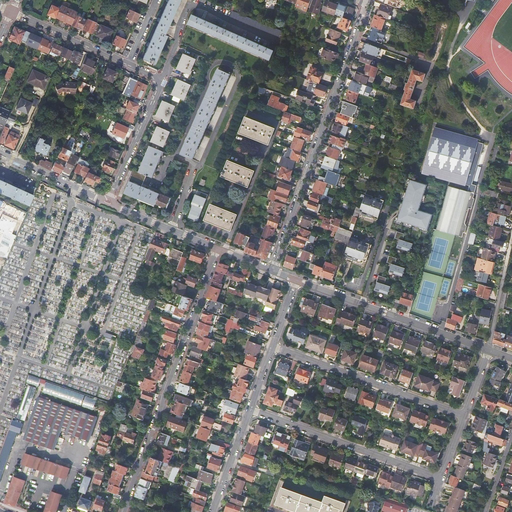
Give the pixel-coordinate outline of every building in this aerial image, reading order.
[(166,0),(166,1),(168,2),(160,19),(159,18),(157,21),(159,22),(150,43),(148,43),(147,46),(148,47),(143,60),(150,63),(149,64),(152,65),(153,64),(155,65),(167,36),(165,35),(179,0),(166,0)] [(297,0),(296,4),(295,7),(307,12),(307,10),(310,0),(297,0)] [(310,0),(307,10),(318,14),(322,5),(320,4),(321,0),(310,0)] [(335,16),(335,15),(338,6),(331,3),(325,1),(322,11),(335,16)] [(343,6),(343,5),(339,4),(336,14),(343,16),(346,7),(343,6)] [(69,9),(61,5),(60,9),(56,18),(64,21),(69,9)] [(387,19),(388,19),(391,8),(383,5),(381,11),(379,11),(377,16),(386,19),(387,19)] [(56,18),(60,9),(52,6),(48,15),(56,18)] [(347,7),(343,18),(349,20),(354,9),(347,7)] [(77,12),(69,9),(64,21),(72,25),(76,16),(77,13),(77,12)] [(126,18),(136,23),(139,15),(129,10),(126,18)] [(240,14),(232,11),(230,17),(279,37),(280,35),(282,31),(274,28),(252,19),(247,17),(240,14)] [(77,13),(76,16),(72,26),(82,30),(86,20),(81,18),(82,15),(77,13)] [(317,23),(322,25),(325,15),(321,14),(317,23)] [(188,25),(270,61),(274,51),(265,47),(266,45),(263,44),(263,46),(245,38),(246,36),(243,35),(242,37),(225,29),(225,27),(223,26),(222,28),(204,20),(205,19),(202,17),(202,19),(193,15),(188,25)] [(371,27),(372,27),(381,30),(384,22),(386,19),(377,16),(375,15),(371,27)] [(349,20),(343,18),(341,23),(340,23),(338,28),(347,31),(349,26),(351,21),(349,20)] [(92,33),(96,23),(88,19),(83,29),(92,33)] [(112,30),(97,24),(93,33),(108,40),(112,30)] [(20,44),(25,32),(15,27),(10,39),(20,44)] [(372,27),(368,39),(377,42),(379,36),(384,38),(386,32),(381,30),(372,27)] [(336,45),(341,33),(331,29),(326,41),(336,45)] [(427,46),(424,59),(428,60),(430,53),(432,54),(438,32),(432,30),(427,46)] [(38,47),(42,38),(36,36),(33,34),(26,31),(22,41),(38,48),(38,47)] [(113,44),(122,48),(122,49),(126,41),(116,36),(113,44)] [(42,38),(38,47),(42,49),(41,51),(44,52),(44,50),(48,52),(52,43),(42,38)] [(363,52),(375,56),(381,58),(384,50),(366,43),(365,46),(364,45),(362,50),(363,50),(363,52)] [(53,52),(59,55),(60,55),(63,47),(55,44),(53,49),(54,49),(53,52)] [(63,47),(60,55),(70,59),(73,52),(63,47)] [(320,57),(326,59),(334,62),(336,57),(337,58),(338,55),(339,53),(338,53),(323,47),(320,57)] [(70,59),(69,60),(78,64),(82,54),(74,50),(73,52),(70,59)] [(367,64),(370,65),(372,61),(373,61),(375,56),(363,52),(362,55),(360,61),(367,64)] [(125,193),(155,205),(156,204),(160,194),(142,187),(147,176),(152,178),(163,152),(159,150),(160,146),(163,147),(170,132),(167,131),(171,122),(168,121),(175,106),(177,108),(181,99),(184,101),(191,85),(188,84),(192,76),(189,75),(196,59),(198,61),(200,57),(193,53),(191,57),(186,55),(179,70),(184,73),(170,104),(165,102),(159,117),(164,120),(149,153),(140,173),(134,170),(125,193)] [(85,58),(80,68),(80,69),(91,74),(96,63),(85,58)] [(379,68),(370,65),(367,64),(363,74),(375,78),(379,68)] [(2,80),(8,83),(14,69),(8,66),(4,77),(3,77),(2,80)] [(316,71),(317,69),(311,67),(307,79),(319,83),(322,73),(318,72),(316,71)] [(107,68),(103,78),(112,82),(116,72),(107,68)] [(193,160),(230,74),(218,69),(181,154),(193,160)] [(49,78),(34,70),(29,81),(44,89),(49,78)] [(414,109),(416,101),(410,99),(417,80),(423,82),(426,74),(413,70),(408,83),(407,83),(404,90),(406,90),(401,104),(414,109)] [(354,81),(365,85),(367,79),(373,82),(373,83),(382,87),(381,88),(387,91),(388,88),(390,88),(391,87),(396,89),(397,86),(390,84),(384,81),(375,78),(363,74),(357,72),(356,76),(354,81)] [(130,78),(122,94),(129,97),(136,81),(130,78)] [(56,86),(59,92),(63,90),(71,91),(71,92),(76,93),(78,83),(66,81),(66,83),(62,83),(56,86)] [(136,81),(129,97),(134,99),(139,101),(140,98),(143,91),(145,92),(144,91),(147,86),(136,81)] [(349,90),(359,94),(362,85),(352,82),(349,90)] [(319,96),(320,95),(324,96),(327,87),(318,84),(314,93),(316,94),(316,95),(319,96)] [(267,89),(260,87),(257,93),(264,95),(267,89)] [(305,103),(314,106),(315,102),(311,101),(312,99),(316,96),(298,90),(296,95),(297,95),(296,100),(302,102),(303,98),(306,99),(305,103)] [(356,103),(359,94),(349,90),(347,95),(348,96),(347,100),(356,103)] [(269,103),(268,105),(285,112),(288,106),(278,102),(280,98),(273,95),(270,101),(270,102),(269,103)] [(21,98),(16,109),(28,114),(32,105),(36,107),(39,100),(35,98),(33,103),(21,98)] [(129,101),(126,109),(127,109),(135,113),(135,112),(136,113),(137,110),(136,109),(138,105),(129,101)] [(343,108),(341,114),(352,118),(354,118),(358,107),(345,102),(342,108),(343,108)] [(0,106),(0,126),(4,128),(8,120),(8,119),(10,115),(11,112),(2,108),(0,106)] [(135,113),(127,109),(123,118),(133,123),(137,114),(135,113)] [(285,112),(282,121),(289,124),(290,122),(288,122),(290,118),(300,122),(302,118),(285,112)] [(341,114),(339,113),(336,121),(342,123),(343,119),(348,121),(348,120),(351,121),(352,118),(341,114)] [(239,133),(269,145),(275,129),(246,118),(239,133)] [(8,120),(4,128),(3,129),(0,136),(0,142),(3,143),(8,131),(7,130),(8,128),(11,129),(14,122),(8,120)] [(134,126),(124,122),(122,125),(116,123),(112,133),(116,135),(115,137),(115,139),(116,141),(117,142),(119,142),(121,142),(123,141),(128,128),(133,130),(134,126)] [(348,127),(336,122),(333,131),(345,136),(348,127)] [(465,232),(468,224),(466,221),(469,208),(472,209),(475,198),(473,198),(477,185),(472,184),(484,143),(478,142),(478,140),(435,128),(422,172),(469,185),(468,191),(448,185),(437,229),(462,237),(464,232),(465,232)] [(306,130),(304,129),(300,138),(305,140),(305,139),(309,140),(312,132),(306,130)] [(13,148),(19,136),(11,132),(5,145),(13,148)] [(342,151),(346,139),(341,137),(341,139),(331,135),(330,140),(331,140),(330,143),(329,147),(330,147),(340,151),(342,151)] [(300,138),(295,137),(291,148),(300,152),(303,145),(305,140),(300,138)] [(44,140),(39,138),(34,150),(46,156),(50,146),(43,143),(44,140)] [(67,160),(76,142),(70,139),(69,142),(65,140),(64,144),(62,147),(58,156),(67,161),(67,160)] [(289,147),(285,157),(296,161),(299,162),(300,157),(302,153),(291,149),(291,148),(289,147)] [(337,160),(340,151),(330,147),(329,150),(326,156),(336,160),(337,160)] [(109,154),(109,155),(115,158),(116,155),(118,156),(120,151),(112,148),(110,152),(109,152),(108,154),(109,154)] [(292,170),(296,161),(285,157),(283,156),(279,165),(292,170)] [(337,160),(336,160),(326,156),(325,161),(323,165),(324,165),(323,168),(336,173),(338,169),(338,168),(340,162),(340,161),(337,160)] [(112,165),(114,162),(107,159),(103,167),(102,166),(101,168),(103,168),(102,169),(109,172),(110,169),(112,170),(114,166),(112,165)] [(52,170),(54,166),(41,160),(39,160),(38,164),(51,171),(52,170)] [(74,163),(67,160),(67,161),(67,162),(65,164),(65,165),(62,170),(70,174),(74,163)] [(52,170),(61,174),(62,170),(65,165),(56,161),(54,166),(52,170)] [(222,174),(223,175),(222,177),(248,187),(254,171),(228,161),(224,173),(223,172),(222,174)] [(86,177),(89,169),(87,168),(88,164),(85,162),(83,166),(78,164),(74,172),(86,177)] [(293,171),(283,167),(280,176),(286,178),(285,179),(290,181),(292,175),(291,175),(293,171)] [(86,177),(84,181),(92,185),(94,181),(98,182),(100,178),(94,175),(96,171),(90,168),(89,169),(86,177)] [(336,173),(323,168),(322,170),(328,173),(326,178),(320,176),(319,180),(331,184),(337,186),(341,175),(336,173)] [(0,192),(28,204),(27,205),(28,205),(33,195),(32,195),(24,192),(24,190),(21,189),(21,188),(20,188),(20,190),(3,182),(3,181),(0,179),(0,192)] [(397,219),(397,220),(402,222),(404,222),(411,224),(421,228),(428,230),(433,214),(419,210),(422,201),(424,195),(427,184),(410,179),(408,186),(406,192),(403,200),(397,219)] [(319,180),(318,180),(317,184),(315,188),(314,188),(313,191),(314,191),(315,192),(327,196),(330,188),(331,184),(319,180)] [(501,187),(501,189),(511,192),(511,190),(511,184),(501,181),(499,186),(501,187)] [(281,182),(278,191),(289,195),(291,188),(288,186),(289,185),(281,182)] [(278,191),(272,189),(269,199),(272,200),(278,202),(279,200),(286,202),(287,199),(289,195),(278,191)] [(482,194),(484,195),(497,198),(499,193),(484,189),(482,194)] [(318,202),(320,198),(325,201),(327,196),(315,192),(313,195),(312,195),(311,195),(310,195),(309,198),(310,198),(311,199),(310,199),(318,202)] [(193,206),(189,218),(198,221),(206,199),(207,196),(200,193),(199,197),(196,195),(192,205),(193,206)] [(171,198),(160,194),(156,204),(167,209),(171,198)] [(368,197),(365,196),(361,208),(360,211),(363,211),(362,213),(362,214),(367,216),(366,218),(371,219),(372,217),(378,219),(381,211),(376,210),(377,207),(382,208),(384,200),(376,197),(375,198),(373,198),(373,196),(369,195),(368,197)] [(494,208),(493,213),(504,216),(504,215),(509,216),(511,206),(509,206),(510,202),(501,199),(500,204),(504,205),(502,210),(494,208)] [(278,202),(272,200),(268,212),(275,214),(279,216),(281,211),(282,207),(283,204),(278,202)] [(312,208),(311,211),(316,212),(318,205),(310,202),(308,207),(312,208)] [(237,215),(211,205),(205,221),(231,231),(237,215)] [(493,213),(490,212),(487,224),(492,225),(500,227),(501,225),(504,225),(506,216),(504,216),(493,213)] [(279,222),(281,216),(279,216),(275,214),(274,217),(268,214),(267,217),(269,218),(270,219),(268,225),(276,228),(277,228),(279,222)] [(308,217),(308,216),(305,215),(305,216),(304,216),(303,217),(302,219),(302,220),(303,220),(302,224),(303,224),(302,226),(309,228),(312,219),(308,217)] [(335,225),(339,227),(341,220),(334,217),(333,219),(331,219),(331,220),(320,216),(319,220),(324,222),(335,225)] [(322,227),(333,231),(335,225),(324,222),(322,227)] [(0,260),(2,261),(13,226),(6,224),(5,225),(0,223),(0,260)] [(268,225),(267,225),(262,239),(270,241),(272,236),(273,232),(274,233),(274,232),(276,228),(268,225)] [(492,225),(488,237),(499,240),(503,228),(500,227),(492,225)] [(350,240),(351,237),(353,232),(339,227),(337,232),(334,239),(349,244),(350,240)] [(310,236),(311,232),(301,228),(298,238),(311,242),(313,243),(315,238),(310,236)] [(399,239),(397,247),(410,252),(413,243),(403,240),(405,234),(397,231),(394,238),(399,239)] [(235,242),(246,247),(250,238),(239,233),(235,242)] [(246,247),(245,251),(265,259),(268,258),(270,251),(273,243),(270,241),(262,239),(259,246),(257,250),(254,249),(255,245),(252,243),(255,236),(254,236),(251,235),(250,238),(246,247)] [(308,252),(311,242),(298,238),(295,236),(292,244),(297,246),(301,248),(301,249),(308,252)] [(149,248),(144,259),(148,260),(146,264),(153,267),(154,263),(151,261),(155,251),(160,253),(164,242),(162,241),(162,243),(157,241),(157,239),(153,238),(149,248)] [(354,241),(350,240),(349,244),(345,253),(348,254),(348,256),(347,257),(352,259),(352,261),(357,263),(357,261),(363,263),(364,260),(366,261),(368,255),(364,254),(365,251),(369,253),(372,244),(361,241),(361,242),(358,241),(358,240),(354,238),(354,241)] [(493,245),(491,250),(492,250),(492,251),(495,252),(496,252),(498,253),(499,249),(497,248),(497,247),(499,246),(502,247),(503,242),(489,239),(488,243),(493,245)] [(164,242),(160,253),(164,254),(168,244),(164,242)] [(180,249),(172,246),(167,260),(178,265),(176,269),(173,268),(170,275),(174,277),(176,270),(183,273),(185,268),(183,267),(186,258),(181,256),(183,253),(179,251),(180,249)] [(484,248),(481,259),(492,262),(493,257),(494,257),(495,252),(492,251),(492,250),(491,250),(484,248)] [(311,263),(314,254),(308,252),(301,249),(298,259),(311,263)] [(190,259),(201,263),(204,254),(193,250),(190,259)] [(391,264),(389,272),(402,276),(405,268),(395,265),(397,258),(389,255),(387,262),(391,264)] [(288,256),(284,266),(293,269),(296,259),(288,256)] [(478,258),(475,270),(479,271),(488,274),(490,274),(493,262),(492,262),(481,259),(478,258)] [(337,266),(326,262),(324,268),(321,276),(326,278),(332,280),(337,266)] [(219,263),(216,271),(224,274),(233,277),(234,274),(227,271),(229,266),(219,263)] [(316,274),(321,276),(324,268),(311,263),(310,268),(315,269),(313,273),(316,274)] [(462,266),(459,278),(464,280),(466,280),(467,277),(463,275),(464,270),(467,271),(468,268),(462,266)] [(249,278),(251,271),(243,269),(241,275),(234,273),(234,274),(233,277),(232,278),(232,279),(239,281),(239,280),(244,282),(246,277),(249,278)] [(216,271),(211,286),(220,289),(222,284),(220,283),(224,274),(216,271)] [(488,274),(479,271),(478,276),(477,280),(488,283),(489,280),(487,279),(488,274)] [(377,282),(374,290),(388,295),(391,286),(385,284),(387,278),(379,275),(376,282),(377,282)] [(195,283),(197,279),(188,276),(185,283),(194,287),(195,283)] [(459,278),(455,290),(461,292),(464,280),(459,278)] [(176,281),(172,291),(179,294),(183,295),(184,291),(185,292),(187,285),(176,281)] [(250,296),(255,298),(255,296),(259,287),(247,283),(246,284),(243,292),(251,295),(250,296)] [(473,290),(472,295),(484,298),(488,299),(491,287),(480,284),(478,291),(473,290)] [(211,286),(207,298),(212,299),(216,301),(220,289),(211,286)] [(259,286),(259,287),(255,296),(263,299),(263,300),(267,302),(271,290),(259,286)] [(265,305),(264,310),(271,312),(273,308),(273,309),(278,296),(279,297),(281,291),(272,288),(271,290),(267,302),(265,305)] [(414,296),(403,292),(400,300),(400,302),(412,306),(414,296)] [(179,294),(175,306),(185,310),(189,311),(193,299),(184,296),(183,295),(179,294)] [(301,311),(315,316),(319,303),(315,302),(315,301),(314,301),(311,300),(306,298),(301,311)] [(216,301),(212,299),(210,303),(208,310),(219,314),(223,303),(222,303),(216,301)] [(175,306),(171,304),(169,310),(174,312),(171,318),(180,321),(182,314),(184,314),(185,310),(175,306)] [(337,309),(333,307),(329,306),(323,304),(318,316),(329,320),(329,319),(333,320),(337,309)] [(482,309),(479,323),(489,325),(492,311),(482,309)] [(237,310),(234,317),(239,319),(242,319),(243,319),(245,313),(243,312),(237,310)] [(202,322),(211,325),(213,321),(211,321),(213,314),(205,311),(203,316),(205,316),(202,322)] [(340,311),(335,324),(339,325),(340,322),(353,327),(357,316),(353,315),(353,314),(348,312),(348,313),(344,312),(343,312),(340,311)] [(448,319),(446,327),(454,330),(454,329),(455,325),(457,322),(461,323),(463,318),(453,314),(451,320),(448,319)] [(162,320),(167,322),(165,326),(169,328),(177,331),(178,326),(179,326),(181,322),(172,319),(164,316),(162,320)] [(366,319),(362,318),(357,331),(363,333),(365,332),(370,334),(373,323),(373,322),(370,321),(366,319)] [(261,325),(260,326),(267,328),(269,323),(261,320),(260,321),(262,321),(261,323),(259,322),(258,323),(256,322),(255,324),(258,325),(261,325)] [(233,321),(231,328),(239,331),(242,325),(237,323),(233,321)] [(199,328),(209,331),(211,325),(202,322),(201,322),(199,328)] [(477,325),(467,323),(465,331),(475,333),(477,325)] [(381,325),(377,324),(373,335),(381,338),(380,339),(384,341),(389,328),(385,327),(386,326),(381,324),(381,325)] [(304,345),(310,329),(302,327),(301,331),(296,329),(296,330),(291,329),(288,337),(293,339),(292,340),(298,343),(299,341),(302,342),(301,344),(304,345)] [(203,336),(207,337),(209,331),(199,328),(197,333),(203,336)] [(393,329),(389,342),(401,346),(405,335),(400,333),(397,332),(397,331),(393,329)] [(173,342),(177,333),(167,330),(164,339),(173,342)] [(493,342),(505,346),(507,340),(504,339),(502,338),(503,336),(501,335),(502,333),(496,331),(493,342)] [(202,338),(203,336),(197,333),(194,333),(192,338),(196,339),(195,342),(201,345),(203,339),(202,338)] [(143,337),(138,335),(134,345),(136,346),(140,348),(142,343),(141,343),(143,337)] [(326,341),(311,335),(306,347),(321,352),(326,341)] [(409,335),(404,348),(412,351),(412,352),(416,353),(420,341),(417,339),(417,338),(413,337),(409,335)] [(430,342),(425,340),(421,351),(429,355),(429,357),(433,358),(437,346),(433,345),(434,344),(430,342)] [(249,341),(245,352),(248,354),(257,357),(261,345),(249,341)] [(173,354),(176,345),(168,342),(165,351),(161,349),(159,355),(167,357),(168,354),(170,354),(171,353),(173,354)] [(339,347),(328,343),(325,352),(336,356),(339,347)] [(144,349),(140,348),(136,346),(132,356),(139,358),(141,352),(143,353),(144,349)] [(202,349),(194,346),(190,355),(193,356),(192,360),(193,360),(201,363),(203,359),(200,358),(202,353),(201,352),(202,349)] [(440,347),(436,360),(440,361),(448,363),(452,351),(444,349),(440,347)] [(341,359),(353,364),(357,353),(345,349),(341,359)] [(257,357),(248,354),(246,353),(245,356),(247,357),(245,363),(254,367),(257,357)] [(456,353),(451,366),(458,368),(459,366),(467,369),(471,357),(462,354),(462,355),(456,353)] [(379,360),(363,355),(359,366),(375,371),(376,368),(376,367),(379,360)] [(157,364),(156,367),(155,367),(162,370),(164,370),(167,371),(168,368),(164,366),(164,365),(165,365),(167,360),(159,357),(156,364),(157,364)] [(192,363),(193,360),(192,360),(189,359),(184,370),(192,373),(195,366),(193,365),(194,364),(192,363)] [(290,366),(280,362),(276,373),(286,377),(290,366)] [(385,362),(381,373),(394,378),(398,366),(385,362)] [(243,365),(239,364),(235,375),(240,377),(241,378),(245,379),(247,375),(248,372),(249,367),(244,365),(243,365)] [(152,377),(155,378),(160,380),(164,370),(162,370),(155,367),(152,376),(152,377)] [(494,371),(491,376),(501,379),(505,371),(497,367),(495,371),(494,371)] [(311,373),(299,368),(295,378),(308,383),(311,373)] [(402,369),(399,379),(405,381),(405,382),(409,383),(413,373),(402,369)] [(188,384),(192,373),(184,370),(181,381),(188,384)] [(415,385),(420,387),(424,376),(419,374),(415,385)] [(27,382),(40,385),(41,377),(29,375),(27,382)] [(424,376),(420,387),(430,391),(430,389),(437,392),(440,383),(433,381),(434,380),(424,376)] [(463,388),(466,380),(454,376),(452,381),(451,381),(450,382),(451,383),(449,387),(454,389),(452,394),(454,394),(455,397),(457,396),(459,396),(462,387),(463,388)] [(501,379),(491,376),(492,376),(491,379),(489,384),(499,387),(501,382),(500,381),(501,379)] [(146,378),(144,382),(142,382),(140,388),(145,389),(154,393),(155,389),(154,388),(153,388),(154,386),(155,387),(157,382),(154,381),(146,378)] [(245,379),(241,378),(239,382),(237,381),(237,383),(235,383),(233,388),(234,389),(240,391),(244,392),(245,393),(248,385),(250,381),(245,379)] [(325,385),(324,389),(334,392),(335,391),(338,383),(338,382),(327,378),(327,380),(325,385)] [(189,386),(180,382),(177,390),(187,394),(187,393),(189,386)] [(95,407),(98,397),(46,383),(43,393),(95,407)] [(343,385),(338,383),(335,391),(340,393),(343,385)] [(25,421),(36,388),(29,385),(18,418),(25,421)] [(349,386),(345,397),(355,401),(359,390),(349,386)] [(267,395),(277,398),(279,395),(276,394),(278,389),(270,387),(267,395)] [(288,388),(286,394),(293,396),(295,390),(288,388)] [(145,389),(142,398),(152,401),(155,393),(154,393),(145,389)] [(241,401),(244,392),(240,391),(234,389),(231,398),(241,401)] [(199,399),(204,401),(207,392),(203,390),(199,399)] [(365,404),(373,407),(377,397),(370,395),(369,394),(369,393),(363,391),(359,402),(365,405),(365,404)] [(188,405),(191,406),(192,400),(193,400),(176,394),(174,400),(176,401),(182,403),(188,405)] [(282,405),(283,401),(277,398),(267,395),(264,403),(272,406),(273,402),(274,401),(276,402),(276,403),(282,405)] [(297,405),(298,404),(299,404),(302,397),(296,395),(293,403),(287,401),(284,410),(289,411),(289,410),(295,412),(298,405),(297,405)] [(497,404),(499,400),(485,395),(481,403),(489,406),(487,410),(493,412),(497,404)] [(41,445),(56,403),(40,397),(25,440),(41,445)] [(225,400),(221,410),(226,412),(231,414),(231,412),(235,414),(239,404),(225,399),(225,400)] [(379,414),(380,410),(389,413),(393,402),(388,400),(388,401),(384,399),(384,400),(380,399),(375,413),(379,414)] [(505,401),(500,399),(499,400),(497,404),(502,407),(500,413),(507,415),(509,409),(511,410),(511,403),(511,404),(505,401)] [(138,400),(132,415),(143,419),(148,405),(142,403),(142,401),(138,400)] [(177,415),(184,417),(188,405),(182,403),(176,401),(175,406),(174,408),(172,409),(171,412),(177,415)] [(72,408),(56,403),(41,445),(54,449),(60,431),(63,432),(72,408)] [(411,408),(397,403),(392,416),(399,418),(400,417),(407,419),(411,408)] [(87,440),(96,416),(72,408),(63,432),(87,440)] [(335,411),(329,408),(328,408),(328,410),(322,408),(318,418),(324,420),(325,420),(325,418),(332,420),(335,411)] [(425,414),(414,410),(409,422),(413,424),(412,425),(425,429),(430,416),(425,414)] [(226,412),(223,420),(233,424),(234,420),(235,420),(236,418),(235,418),(236,416),(231,414),(226,412)] [(368,420),(354,415),(351,424),(360,427),(358,434),(363,435),(368,420)] [(96,417),(96,416),(87,440),(88,440),(96,417)] [(215,423),(214,425),(212,425),(214,419),(213,419),(205,416),(201,425),(211,429),(220,432),(222,426),(215,423)] [(482,433),(487,420),(477,416),(475,422),(474,422),(471,429),(482,433)] [(167,426),(184,431),(187,422),(173,417),(172,420),(170,419),(167,426)] [(348,422),(337,418),(334,426),(345,430),(348,422)] [(437,419),(433,418),(429,428),(433,430),(433,429),(445,433),(449,423),(445,422),(441,420),(437,419)] [(130,427),(122,424),(117,437),(133,443),(137,434),(133,433),(130,432),(129,434),(126,433),(128,428),(129,429),(130,427)] [(503,426),(496,424),(495,428),(497,428),(494,436),(499,437),(503,426)] [(255,433),(265,436),(267,428),(258,425),(255,433)] [(201,427),(197,438),(206,441),(210,430),(201,427)] [(0,480),(14,441),(17,442),(20,433),(17,432),(10,429),(1,456),(0,457),(0,480)] [(249,441),(257,444),(259,439),(263,440),(265,436),(255,433),(252,432),(249,441)] [(272,443),(278,445),(282,434),(276,432),(272,443)] [(171,436),(162,433),(158,441),(167,445),(171,436)] [(393,449),(397,450),(401,439),(395,437),(394,435),(392,436),(390,436),(390,435),(383,433),(379,444),(393,449)] [(491,443),(505,447),(507,440),(499,437),(494,436),(485,433),(485,436),(484,446),(483,451),(487,453),(489,453),(490,450),(489,450),(491,443)] [(101,436),(98,442),(108,445),(111,436),(106,434),(106,436),(102,435),(101,436)] [(278,448),(287,451),(292,437),(287,436),(287,437),(283,436),(283,434),(282,434),(278,445),(279,445),(278,448)] [(296,455),(300,443),(301,442),(295,440),(291,452),(296,454),(296,455)] [(414,456),(418,457),(418,456),(423,444),(418,442),(417,445),(405,440),(401,451),(405,453),(409,454),(414,456)] [(476,443),(468,440),(464,450),(472,453),(474,448),(476,449),(478,444),(476,443)] [(105,454),(108,445),(98,442),(97,441),(96,443),(99,444),(98,445),(97,449),(100,451),(100,452),(105,454)] [(249,441),(245,452),(254,455),(258,445),(257,444),(249,441)] [(300,443),(296,455),(300,457),(299,460),(304,462),(310,444),(305,442),(305,443),(305,444),(300,443)] [(209,451),(207,455),(212,456),(220,459),(221,455),(222,456),(225,448),(224,447),(217,445),(216,445),(212,443),(209,450),(214,452),(213,452),(209,451)] [(427,445),(423,444),(418,456),(423,458),(422,459),(426,460),(426,461),(430,463),(430,462),(434,463),(438,454),(426,449),(427,445)] [(313,458),(316,459),(320,447),(314,445),(310,454),(314,456),(313,458)] [(186,450),(187,449),(181,446),(178,453),(184,456),(186,450)] [(320,447),(316,459),(322,461),(322,460),(325,461),(329,450),(320,447)] [(169,464),(173,452),(162,448),(159,456),(160,456),(159,460),(169,464)] [(70,468),(25,453),(22,463),(66,479),(70,468)] [(493,468),(497,456),(489,453),(487,453),(485,459),(487,460),(485,465),(493,468)] [(244,458),(243,458),(241,462),(254,466),(255,464),(257,465),(259,459),(246,454),(244,458)] [(333,464),(334,465),(338,456),(332,454),(328,465),(332,467),(333,464)] [(338,456),(334,465),(340,467),(345,456),(339,454),(338,456)] [(467,469),(468,469),(472,457),(462,454),(461,458),(462,459),(459,466),(467,469)] [(220,459),(212,456),(208,467),(218,471),(222,460),(220,459)] [(348,457),(344,468),(354,471),(357,460),(348,457)] [(166,467),(169,464),(159,460),(158,460),(152,458),(147,469),(146,469),(145,470),(144,471),(157,476),(159,470),(160,470),(161,468),(160,467),(161,465),(166,467)] [(354,471),(364,475),(365,473),(368,464),(357,460),(354,471)] [(128,468),(118,464),(115,471),(124,474),(126,475),(128,468)] [(365,473),(376,477),(379,468),(368,464),(365,473)] [(178,472),(180,468),(174,466),(169,480),(175,482),(175,481),(178,472)] [(248,480),(249,477),(247,477),(250,469),(241,466),(238,474),(242,476),(242,478),(248,480)] [(457,477),(463,479),(467,469),(459,466),(458,466),(454,476),(457,477)] [(122,481),(124,474),(115,471),(114,470),(112,477),(122,481)] [(213,474),(201,470),(198,479),(202,481),(209,483),(211,479),(213,474)] [(156,480),(157,476),(144,471),(142,478),(152,482),(153,479),(156,480)] [(385,487),(389,489),(389,488),(390,487),(394,476),(390,475),(390,474),(385,473),(382,471),(378,483),(385,486),(385,487)] [(398,475),(394,474),(394,476),(390,487),(394,488),(402,491),(407,478),(402,477),(400,476),(398,475)] [(93,477),(85,475),(80,490),(82,491),(83,490),(86,491),(91,478),(92,479),(93,477)] [(102,481),(103,477),(96,475),(94,482),(100,485),(102,481)] [(454,487),(456,488),(458,482),(455,481),(457,477),(454,476),(452,475),(450,480),(451,481),(451,482),(449,485),(454,487)] [(198,479),(188,476),(186,480),(189,482),(188,486),(193,488),(197,489),(198,490),(199,490),(202,481),(198,479)] [(7,497),(5,501),(16,505),(25,481),(14,477),(8,494),(4,493),(3,495),(7,497)] [(122,481),(112,477),(109,483),(111,484),(120,487),(122,481)] [(150,489),(152,482),(142,478),(139,485),(149,488),(150,489)] [(243,489),(246,481),(237,478),(232,491),(235,492),(244,495),(246,490),(243,489)] [(410,481),(406,493),(409,495),(409,494),(417,497),(417,495),(422,497),(425,488),(420,486),(421,485),(421,484),(417,482),(417,483),(413,482),(410,481)] [(120,487),(111,484),(108,491),(115,493),(118,494),(121,488),(120,487)] [(149,488),(139,485),(135,496),(145,499),(149,488)] [(324,502),(282,486),(276,504),(296,511),(344,511),(348,504),(326,495),(324,502)] [(502,486),(500,492),(507,495),(509,488),(504,486),(502,486)] [(461,501),(465,491),(456,488),(454,487),(453,491),(454,491),(453,494),(452,497),(461,501)] [(56,511),(62,494),(52,491),(44,511),(56,511)] [(207,496),(208,494),(200,491),(198,496),(198,497),(206,499),(207,496)] [(242,506),(246,496),(244,495),(235,492),(233,499),(231,498),(230,502),(236,504),(241,506),(242,506)] [(93,498),(87,496),(86,498),(82,497),(79,506),(89,510),(92,501),(92,500),(93,498)] [(206,501),(195,497),(194,499),(197,500),(196,503),(204,506),(206,501)] [(458,510),(461,501),(452,497),(450,497),(449,500),(450,501),(449,503),(448,507),(458,510)] [(500,497),(498,504),(507,507),(509,500),(500,497)] [(106,502),(96,498),(94,503),(96,504),(94,508),(102,511),(106,502)] [(406,511),(409,505),(387,498),(381,511),(406,511)] [(240,510),(241,506),(236,504),(236,505),(228,502),(224,511),(237,511),(239,510),(240,510)] [(374,502),(367,503),(368,509),(366,511),(378,511),(380,506),(375,505),(374,502)] [(163,511),(165,510),(166,506),(159,503),(156,511),(158,511),(159,511),(163,511)] [(204,506),(196,503),(194,508),(202,511),(204,506)]
